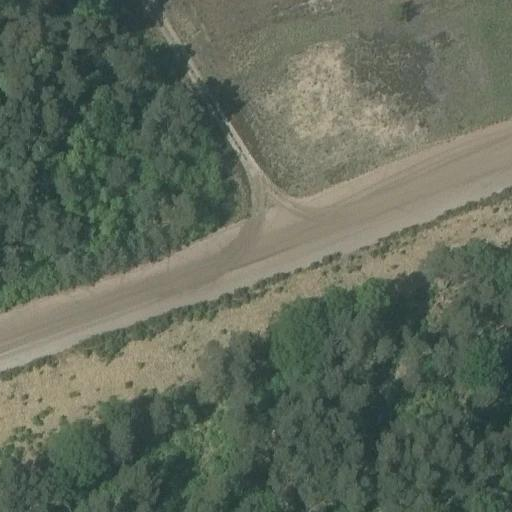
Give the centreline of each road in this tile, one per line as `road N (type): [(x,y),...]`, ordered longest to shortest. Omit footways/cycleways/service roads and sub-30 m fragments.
road 1 (track): [(0,337),(511,146)]
road 2 (track): [(274,234),(242,151),(133,0)]
